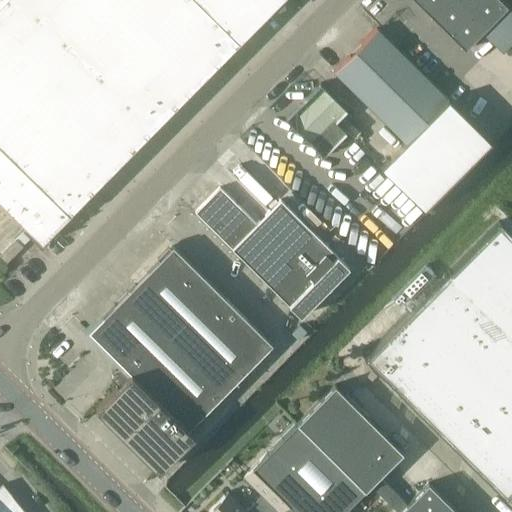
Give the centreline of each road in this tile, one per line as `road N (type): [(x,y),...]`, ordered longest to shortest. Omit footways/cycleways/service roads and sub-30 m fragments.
road 1 (unclassified): [(0,339),(340,0)]
road 2 (unclassified): [(135,511),(0,378)]
